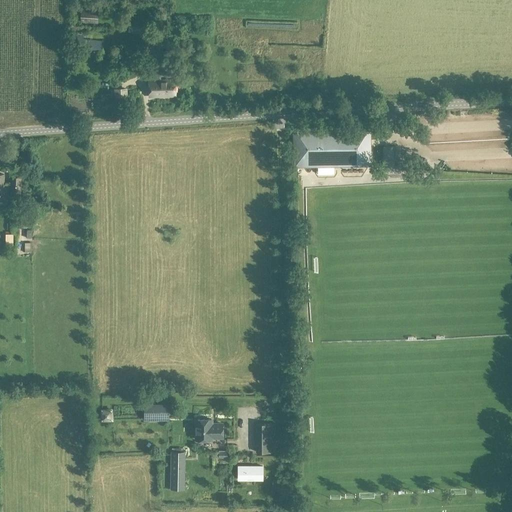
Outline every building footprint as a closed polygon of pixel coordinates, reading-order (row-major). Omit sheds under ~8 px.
[(80,22),(97,24),(99,9),(81,8),(80,22)] [(82,50),(102,52),(103,41),(83,40),(82,50)] [(176,56),(193,54),(192,46),(180,47),(180,49),(176,49),(176,56)] [(150,76),(154,76),(161,76),(165,75),(164,60),(149,61),(150,76)] [(175,97),(175,80),(161,81),(161,76),(154,76),(154,81),(149,81),(150,97),(175,97)] [(128,101),(127,89),(114,89),(115,102),(128,101)] [(307,130),(308,130),(308,129),(307,129),(294,129),(295,167),(327,166),(327,163),(333,163),(333,162),(346,161),(346,163),(368,163),(367,131),(306,132),(306,130),(307,130)] [(22,177),(10,177),(11,197),(19,197),(19,193),(22,193),(22,177)] [(19,228),(27,228),(27,212),(19,211),(19,228)] [(169,406),(145,407),(145,421),(170,421),(169,406)] [(110,411),(99,412),(100,420),(111,420),(110,411)] [(196,421),(196,441),(211,441),(211,439),(222,439),(222,426),(214,426),(214,427),(211,427),(211,421),(196,421)] [(256,423),(256,452),(275,452),(275,424),(256,423)] [(184,490),(185,452),(171,452),(170,490),(184,490)] [(246,477),(254,477),(254,481),(263,481),(263,477),(263,466),(254,466),(246,466),(238,466),(238,477),(238,480),(246,480),(246,477)] [(467,501),(466,492),(452,493),(453,501),(467,501)]
